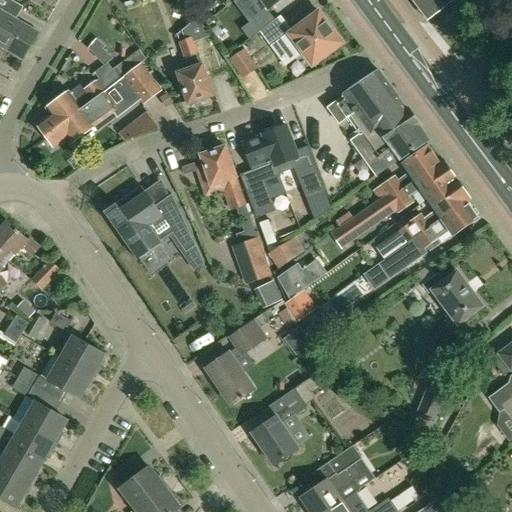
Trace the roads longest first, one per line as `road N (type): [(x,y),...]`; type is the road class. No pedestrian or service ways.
road 1 (residential): [(52,199),(125,156),(289,98),(398,43)]
road 2 (tertiary): [(258,511),(147,346)]
road 3 (residential): [(52,511),(147,346)]
road 4 (tertiary): [(147,346),(52,199)]
